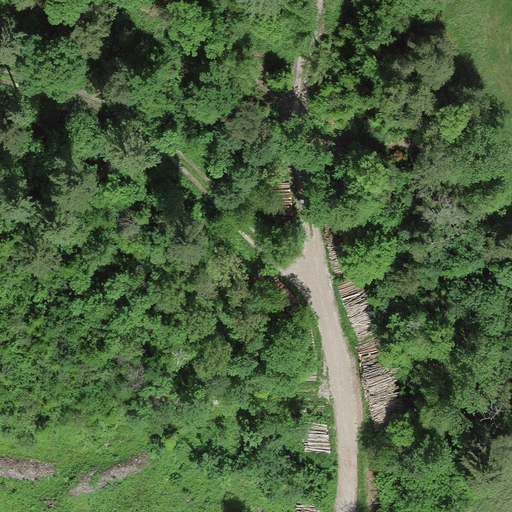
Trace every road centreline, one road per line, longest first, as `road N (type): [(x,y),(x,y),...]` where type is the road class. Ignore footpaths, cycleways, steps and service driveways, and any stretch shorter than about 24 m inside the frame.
road 1 (track): [(344,511),(348,423),(300,162),(318,0)]
road 2 (track): [(322,272),(265,244),(187,154),(87,97),(0,68)]
